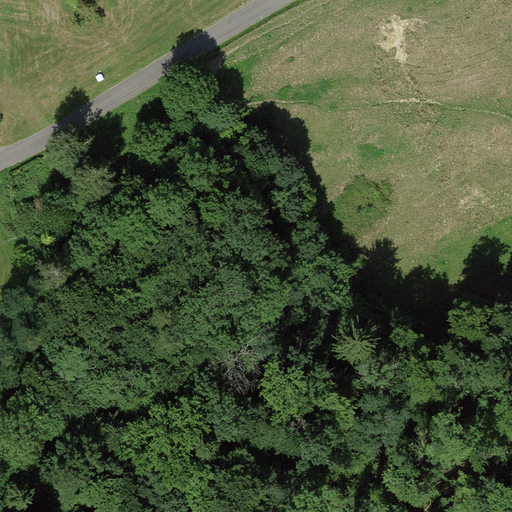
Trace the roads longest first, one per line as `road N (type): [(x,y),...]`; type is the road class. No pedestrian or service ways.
road 1 (track): [(511,118),(361,102),(204,108),(150,121),(109,100)]
road 2 (unclassified): [(0,162),(280,0)]
road 3 (unknown): [(170,511),(337,288)]
